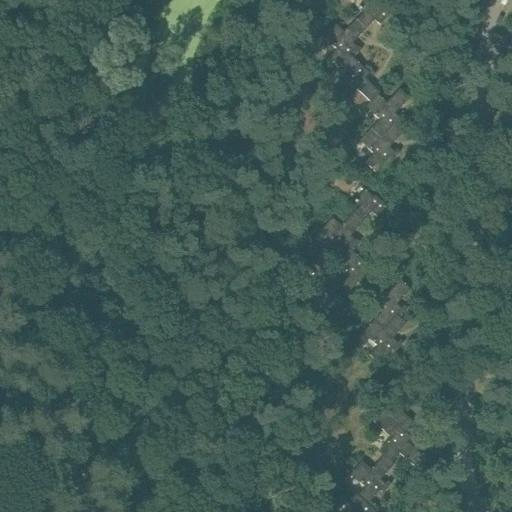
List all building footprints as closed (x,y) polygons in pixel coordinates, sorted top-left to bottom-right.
[(363,13),(358,19),(367,27),(375,20),(380,25),(391,14),(379,3),(378,5),(373,0),(365,0),(358,8),(363,13)] [(367,27),(358,19),(357,18),(344,32),(335,23),(323,36),(337,49),(329,58),(339,67),(341,65),(340,64),(350,54),(354,58),(364,47),(360,44),(357,47),(353,43),(367,27)] [(364,67),(354,58),(350,54),(340,64),(341,65),(349,72),(336,86),(348,98),(357,89),(370,101),(378,94),(380,92),(365,78),(369,73),(373,76),(376,73),(367,64),(364,67)] [(379,120),(372,127),(381,136),(394,122),(398,126),(406,118),(402,114),(399,117),(395,113),(399,109),(410,98),(400,89),(387,102),(378,94),(370,101),(365,106),(379,120)] [(381,136),(372,127),(360,140),(374,154),(365,162),(375,172),(389,158),(392,161),(400,152),(397,148),(394,151),(389,147),(393,143),(404,132),(398,126),(394,122),(381,136)] [(354,212),(364,220),(371,212),(376,217),(386,205),(374,195),(373,197),(364,189),(354,202),(359,206),(354,212)] [(350,237),(364,220),(354,212),(353,212),(341,226),(332,218),(320,231),(335,244),(327,253),(338,262),(340,259),(339,258),(348,248),(352,251),(361,240),(358,237),(355,240),(350,237)] [(363,260),(352,251),(348,248),(339,258),(340,259),(348,266),(336,281),(349,292),(357,282),(371,294),(378,286),(379,286),(381,284),(365,271),(369,266),(372,269),(375,265),(366,257),(363,260)] [(381,312),(374,320),(384,328),(396,314),(400,317),(408,308),(404,305),(402,308),(397,304),(410,288),(400,279),(388,294),(379,286),(378,286),(371,294),(367,299),(381,312)] [(384,328),(374,320),(363,333),(378,346),(370,355),(380,364),(393,349),(396,352),(404,342),(401,339),(398,343),(393,338),(407,322),(400,317),(396,314),(384,328)] [(370,419),(383,430),(392,419),(407,431),(410,428),(416,422),(399,408),(403,403),(407,406),(410,403),(400,394),(397,398),(382,385),(373,396),(382,404),(370,419)] [(419,436),(410,428),(407,431),(392,419),(383,430),(392,437),(380,452),(385,457),(386,456),(394,463),(402,454),(417,466),(425,455),(409,442),(413,437),(416,440),(419,436)] [(367,489),(360,498),(370,506),(373,502),(374,503),(383,492),(386,495),(394,485),(391,482),(388,485),(383,481),(396,465),(394,463),(386,456),(385,457),(373,471),(364,463),(352,477),(367,489)] [(370,506),(360,498),(357,495),(349,506),(355,511),(384,511),(374,503),(373,502),(370,506)]
